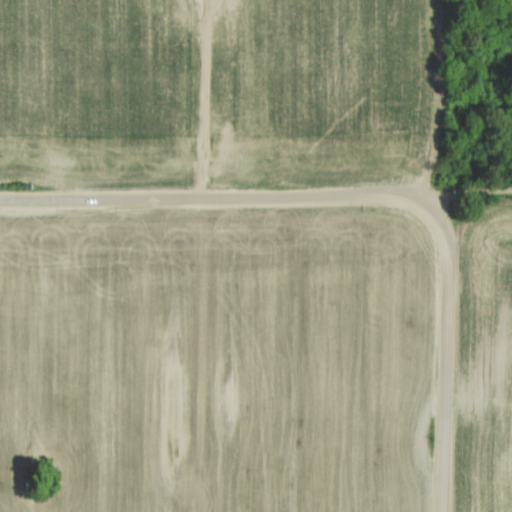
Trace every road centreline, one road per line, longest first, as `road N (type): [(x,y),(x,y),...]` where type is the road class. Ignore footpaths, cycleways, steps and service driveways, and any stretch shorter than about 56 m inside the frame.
road 1 (tertiary): [(450,246),(429,208),(399,197),(0,199)]
road 2 (tertiary): [(445,511),(450,246)]
road 3 (track): [(420,202),(442,114),(441,0)]
road 4 (track): [(208,0),(205,199)]
